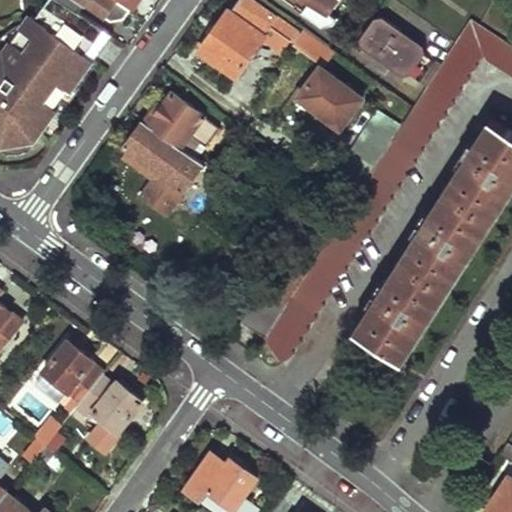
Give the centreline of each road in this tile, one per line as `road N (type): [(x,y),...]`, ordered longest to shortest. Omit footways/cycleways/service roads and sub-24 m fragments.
road 1 (residential): [(185,0),(24,227)]
road 2 (tertiary): [(221,372),(24,227)]
road 3 (tertiary): [(405,511),(221,372)]
road 4 (residential): [(119,511),(221,372)]
